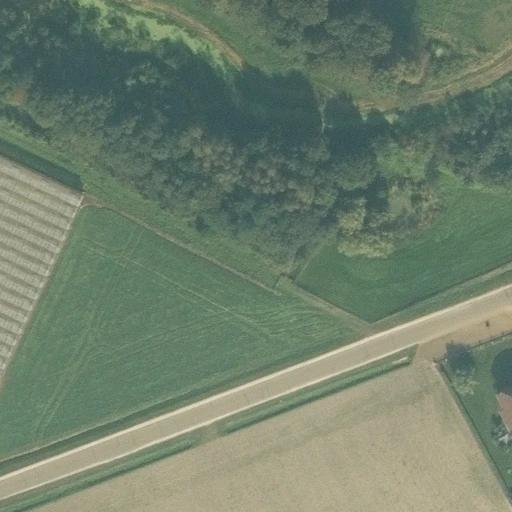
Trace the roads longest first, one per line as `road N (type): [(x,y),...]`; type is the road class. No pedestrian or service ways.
road 1 (unclassified): [(0,490),(511,290)]
road 2 (track): [(272,280),(0,134)]
road 3 (track): [(383,340),(272,280)]
